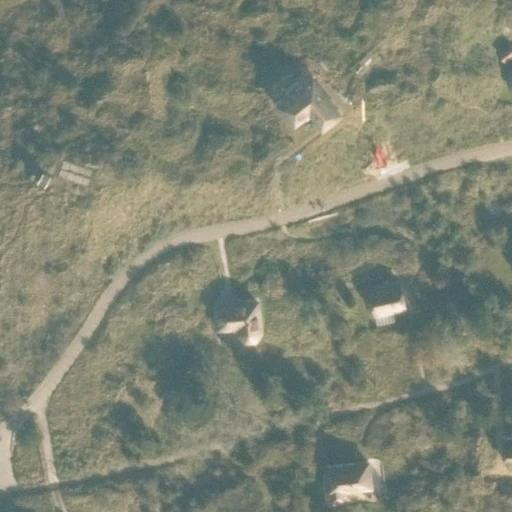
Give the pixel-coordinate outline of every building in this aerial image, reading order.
[(511,54),(511,44),(510,42),(498,52),(505,60),(511,54)] [(312,79),(303,86),(301,86),(299,86),(297,87),(295,88),(293,90),(292,92),(291,94),(291,96),(282,103),(291,115),(306,103),(323,124),(338,112),(312,79)] [(39,179),(45,183),(49,175),(43,171),(39,179)] [(285,291),(287,281),(266,276),(263,286),(285,291)] [(369,286),(375,311),(405,305),(399,279),(369,286)] [(257,300),(217,304),(219,325),(239,323),(239,331),(246,337),(255,336),(260,329),(257,300)] [(368,460),(326,465),(329,489),(331,489),(332,497),(344,496),(343,488),(371,485),(368,460)]
